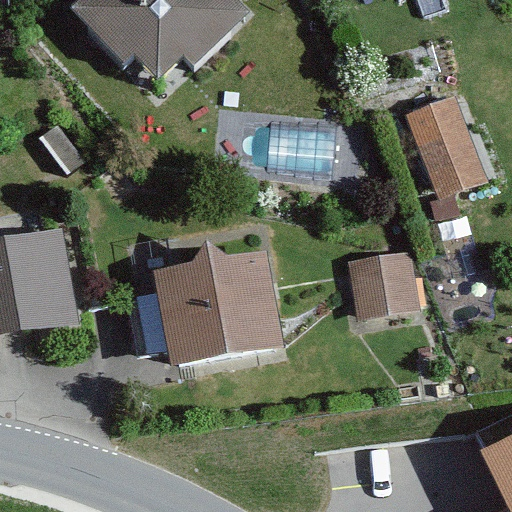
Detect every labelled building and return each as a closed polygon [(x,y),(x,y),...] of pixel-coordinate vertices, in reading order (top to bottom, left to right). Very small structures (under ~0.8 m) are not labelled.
[(95,0),(85,10),(174,96),(256,12),(244,0),(95,0)] [(452,99),(408,117),(445,205),(489,187),(452,99)] [(60,122),(40,137),(71,177),(91,162),(60,122)] [(61,227),(0,238),(0,338),(79,324),(61,227)] [(402,246),(342,259),(358,326),(418,313),(402,246)] [(275,253),(163,273),(180,368),(292,348),(275,253)] [(161,286),(141,288),(147,348),(168,346),(161,286)] [(511,511),(511,449),(486,462),(510,511),(511,511)]
